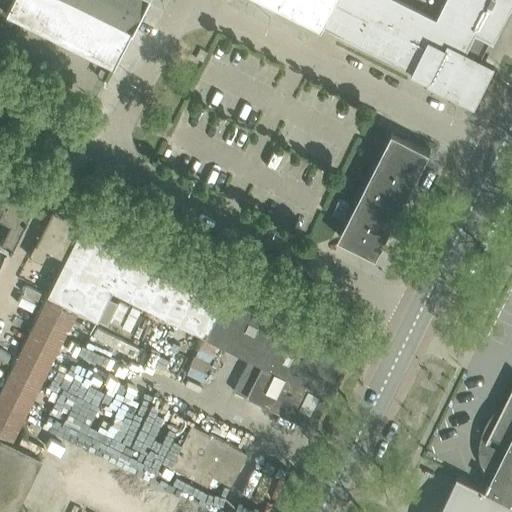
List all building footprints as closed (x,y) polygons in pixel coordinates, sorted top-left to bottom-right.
[(112,66),(144,0),(11,0),(6,10),(5,12),(112,66)] [(511,0),(269,0),(322,26),(324,23),(413,68),(412,69),(413,70),(414,68),(428,75),(427,77),(429,78),(428,80),(475,103),(496,62),(481,55),(489,38),(494,41),(511,4),(511,0)] [(165,133),(166,132),(172,120),(162,115),(160,119),(156,128),(165,133)] [(339,235),(377,254),(378,251),(375,249),(425,150),(429,152),(431,148),(392,129),(339,235)] [(0,207),(10,188),(0,183),(0,207)] [(11,185),(10,188),(0,207),(0,248),(8,253),(33,200),(32,200),(31,202),(25,198),(28,193),(11,185)] [(350,203),(339,198),(333,212),(344,217),(350,203)] [(60,264),(61,264),(83,220),(53,205),(29,255),(40,260),(45,250),(63,259),(60,264)] [(61,264),(46,294),(96,318),(111,289),(161,314),(211,339),(249,358),(233,390),(244,395),(245,392),(314,427),(351,354),(351,353),(282,319),(233,294),(232,294),(218,287),(183,269),(148,252),(134,245),(133,244),(98,227),(85,220),(83,220),(61,264)] [(508,444),(486,488),(511,501),(511,386),(486,438),(487,439),(490,435),(508,444)] [(191,424),(169,466),(207,484),(211,475),(229,484),(246,452),(191,424)] [(0,511),(10,511),(39,454),(0,435),(0,511)] [(231,482),(247,489),(242,502),(263,511),(273,487),(236,471),(231,482)] [(458,474),(438,511),(511,511),(511,501),(486,488),(458,474)]
